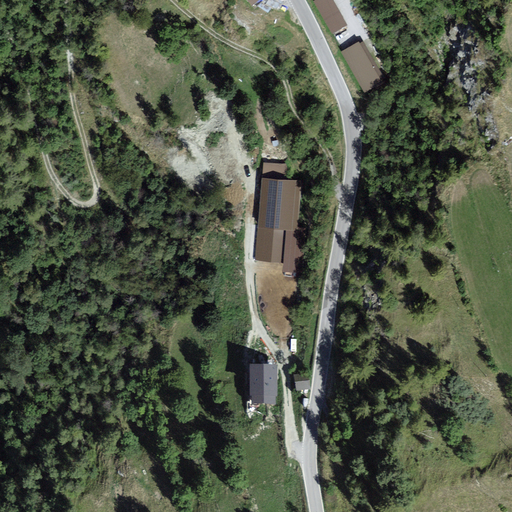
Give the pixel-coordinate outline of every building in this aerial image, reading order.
[(332,0),(318,0),(315,2),(333,34),(347,26),(332,0)] [(359,43),(342,52),(364,92),(381,82),(359,43)] [(286,164),(262,162),(256,261),(285,263),(287,229),(298,230),(301,180),(285,179),(286,164)] [(250,358),(249,400),(277,401),(278,359),(250,358)] [(307,374),(294,377),(297,393),(310,390),(307,374)]
